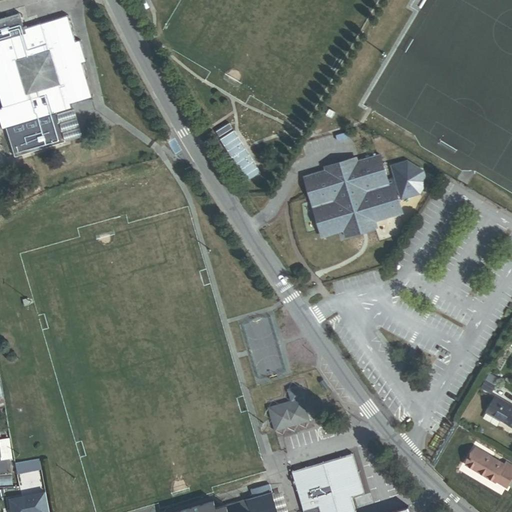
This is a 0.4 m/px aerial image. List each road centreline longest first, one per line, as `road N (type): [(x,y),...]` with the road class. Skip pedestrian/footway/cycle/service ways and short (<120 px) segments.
road 1 (tertiary): [(115,0),(191,146),(386,436),(465,511)]
road 2 (unknown): [(248,231),(310,148),(341,133)]
